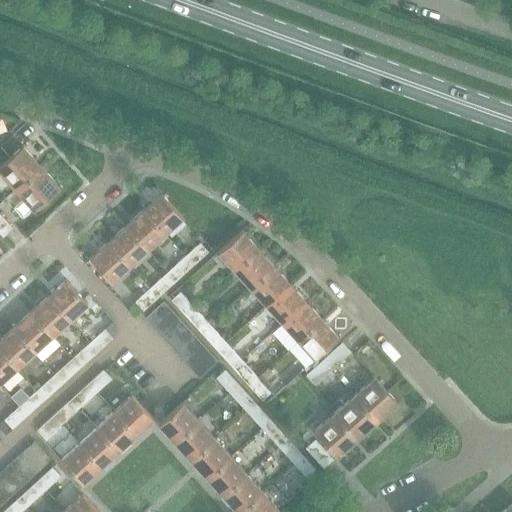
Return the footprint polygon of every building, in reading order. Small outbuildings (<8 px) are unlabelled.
[(0,173),(14,188),(39,165),(21,145),(0,164),(0,173)] [(39,165),(14,188),(32,208),(58,184),(39,165)] [(141,209),(163,232),(181,216),(159,192),(141,209)] [(145,248),(163,232),(141,209),(124,225),(145,248)] [(0,233),(1,236),(11,227),(0,213),(0,233)] [(128,264),(145,248),(124,225),(106,240),(128,264)] [(233,269),(257,248),(240,230),(216,251),(233,269)] [(110,281),(128,264),(106,240),(88,257),(110,281)] [(184,255),(192,265),(208,250),(200,241),(184,255)] [(248,287),(272,265),(257,248),(233,269),(248,287)] [(175,281),(192,265),(184,255),(166,271),(175,281)] [(264,304),(288,283),(272,265),(248,287),(264,304)] [(158,297),(175,281),(166,271),(156,280),(151,275),(145,281),(150,286),(149,287),(158,297)] [(46,295),(68,318),(86,302),(65,278),(46,295)] [(280,322),(304,300),(288,283),(264,304),(280,322)] [(136,317),(158,297),(149,287),(135,300),(130,295),(122,302),(136,317)] [(184,314),(194,305),(180,289),(170,299),(184,314)] [(50,334),(68,318),(46,295),(29,311),(50,334)] [(152,326),(170,309),(163,300),(144,317),(152,326)] [(296,339),(320,318),(304,300),(280,322),(296,339)] [(199,331),(210,322),(194,305),(184,314),(199,331)] [(159,334),(178,317),(170,309),(152,326),(159,334)] [(33,350),(50,334),(29,311),(11,326),(33,350)] [(167,342),(186,326),(178,317),(159,334),(167,342)] [(320,318),(296,339),(312,358),(336,336),(320,318)] [(215,349),(225,340),(210,322),(199,331),(215,349)] [(0,349),(15,366),(33,350),(11,326),(0,336),(0,349)] [(174,351),(193,334),(186,326),(167,342),(174,351)] [(89,342),(97,351),(112,337),(104,328),(89,342)] [(182,359),(201,342),(193,334),(174,351),(182,359)] [(231,366),(241,357),(225,340),(215,349),(231,366)] [(321,360),(330,370),(351,350),(342,340),(321,360)] [(79,366),(97,351),(89,342),(71,357),(79,366)] [(190,368),(208,351),(201,342),(182,359),(190,368)] [(0,379),(15,366),(0,349),(0,379)] [(208,351),(190,368),(197,376),(216,359),(208,351)] [(62,382),(79,366),(71,357),(54,373),(62,382)] [(247,383),(257,375),(241,357),(231,366),(247,383)] [(315,383),(330,370),(321,360),(306,373),(315,383)] [(87,382),(95,391),(111,377),(103,368),(87,382)] [(229,390),(237,383),(224,369),(216,376),(229,390)] [(44,398),(62,382),(54,373),(36,389),(44,398)] [(257,375),(247,383),(262,399),(271,390),(257,375)] [(352,394),(375,420),(396,402),(372,376),(352,394)] [(78,407),(95,391),(87,382),(70,398),(78,407)] [(245,408),(253,400),(237,383),(229,390),(245,408)] [(27,414),(44,398),(36,389),(18,405),(27,414)] [(112,410),(134,433),(152,417),(130,393),(112,410)] [(356,438),(375,420),(352,394),(332,412),(356,438)] [(61,423),(78,407),(70,398),(52,414),(61,423)] [(260,425),(269,418),(253,400),(245,408),(260,425)] [(173,441),(197,419),(180,401),(157,422),(173,441)] [(12,427),(27,414),(18,405),(3,418),(12,427)] [(116,449),(134,433),(112,410),(94,425),(116,449)] [(336,456),(356,438),(332,412),(312,430),(336,456)] [(46,436),(61,423),(52,414),(38,427),(46,436)] [(276,443),(284,435),(269,418),(260,425),(276,443)] [(189,458),(213,437),(197,419),(173,441),(189,458)] [(290,430),(324,467),(334,457),(300,420),(290,430)] [(99,465),(116,449),(94,425),(77,441),(99,465)] [(292,460),(300,453),(284,435),(276,443),(292,460)] [(205,476),(229,454),(213,437),(189,458),(205,476)] [(24,447),(40,465),(49,457),(33,439),(24,447)] [(81,482),(99,465),(77,441),(59,458),(81,482)] [(31,473),(40,465),(24,447),(15,455),(31,473)] [(300,453),(292,460),(307,476),(315,469),(300,453)] [(221,493),(244,472),(229,454),(205,476),(221,493)] [(22,481),(31,473),(15,455),(6,463),(22,481)] [(0,474),(13,489),(22,481),(6,463),(0,468),(0,474)] [(36,481),(44,489),(61,474),(53,465),(36,481)] [(237,511),(260,489),(244,472),(221,493),(237,511)] [(0,493),(4,498),(13,489),(0,474),(0,493)] [(27,505),(44,489),(36,481),(18,497),(27,505)] [(260,489),(237,511),(271,511),(277,507),(260,489)] [(62,509),(64,511),(98,511),(80,492),(62,509)] [(19,511),(27,505),(18,497),(1,511),(19,511)] [(511,511),(511,500),(499,511),(511,511)]
